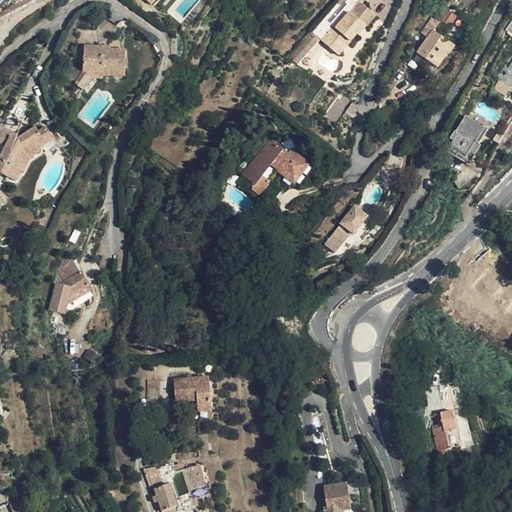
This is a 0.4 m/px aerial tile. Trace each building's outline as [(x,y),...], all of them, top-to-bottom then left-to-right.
[(357,0),(336,0),(310,31),(318,39),(336,55),(356,35),(357,36),(364,29),(360,23),(370,13),(357,0)] [(457,17),(446,10),(440,19),(451,26),(457,17)] [(375,18),(370,13),(360,23),(364,29),(375,18)] [(427,38),(416,53),(437,68),(447,53),(449,54),(454,46),(433,30),(438,23),(431,18),(420,33),(427,38)] [(310,31),(288,56),(296,63),(318,39),(310,31)] [(124,50),(109,50),(101,49),(101,46),(84,45),(83,71),(73,83),(82,90),(94,75),(123,76),(124,50)] [(511,65),(504,76),(500,73),(491,86),(502,93),(506,86),(509,88),(511,83),(511,55),(511,56),(508,63),(511,65)] [(73,81),(80,71),(73,67),(67,77),(73,81)] [(446,152),(455,158),(458,154),(464,158),(474,142),(482,129),(466,118),(456,134),(458,135),(446,152)] [(0,154),(0,172),(16,180),(20,170),(23,172),(31,157),(39,151),(38,148),(53,138),(45,126),(37,131),(35,127),(19,136),(16,138),(10,135),(0,154)] [(474,142),(479,145),(488,130),(483,127),(482,129),(474,142)] [(294,184),(309,164),(308,163),(291,150),(288,154),(270,140),(242,175),(251,182),(248,188),(258,196),(269,182),(262,176),(271,165),(278,170),(277,172),(294,184)] [(481,146),(479,145),(474,142),(464,158),(458,154),(455,158),(469,166),(481,146)] [(386,160),(382,172),(392,174),(395,163),(386,160)] [(0,177),(14,184),(16,180),(0,172),(0,177)] [(343,223),(356,207),(354,206),(343,220),(341,222),(342,224),(343,223)] [(367,217),(356,207),(343,223),(342,224),(324,245),(334,253),(351,233),(353,235),(367,217)] [(111,269),(119,272),(123,263),(114,260),(111,269)] [(60,285),(56,284),(49,311),(65,314),(68,303),(70,298),(91,289),(86,274),(60,285)] [(93,294),(91,289),(70,298),(68,303),(93,294)] [(211,375),(172,378),(175,403),(198,403),(198,413),(210,413),(211,375)] [(432,429),(433,435),(444,433),(456,430),(452,411),(454,410),(450,386),(440,388),(442,412),(440,413),(443,426),(432,429)] [(292,422),(299,420),(295,406),(288,407),(292,422)] [(433,435),(437,451),(447,448),(444,433),(433,435)] [(193,449),(203,446),(201,439),(190,441),(193,449)] [(203,446),(193,449),(195,457),(205,453),(203,446)] [(197,467),(184,471),(191,491),(204,487),(197,467)] [(159,471),(148,473),(153,490),(154,490),(164,486),(159,471)] [(351,510),(347,483),(323,486),(326,507),(323,507),(323,511),(343,511),(350,510),(351,510)] [(157,496),(158,502),(161,511),(176,511),(175,508),(177,506),(169,484),(164,486),(154,490),(157,496)]
